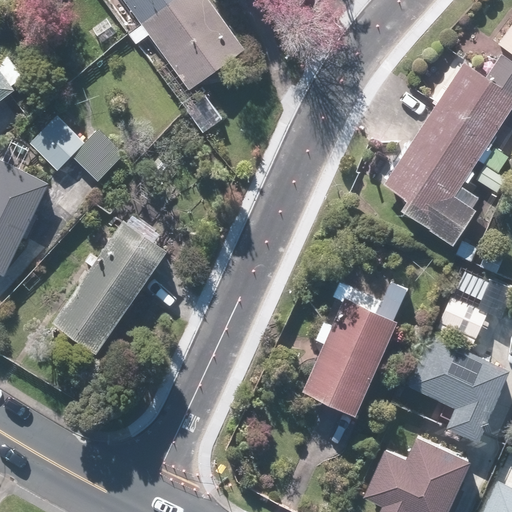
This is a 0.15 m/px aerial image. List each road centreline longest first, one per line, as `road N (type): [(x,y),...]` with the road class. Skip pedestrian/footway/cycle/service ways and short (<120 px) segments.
road 1 (residential): [(142,508),(345,66),(394,0)]
road 2 (secondary): [(0,432),(142,508)]
